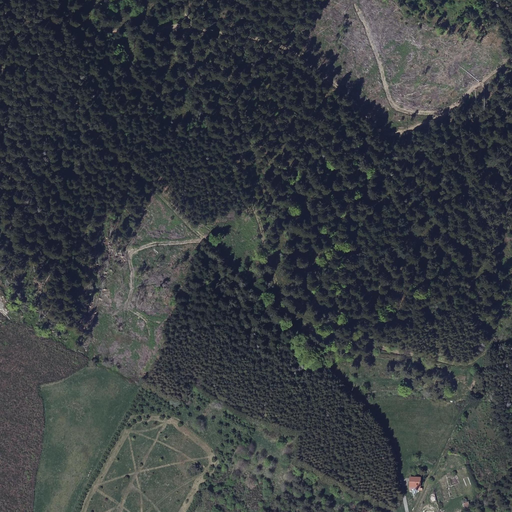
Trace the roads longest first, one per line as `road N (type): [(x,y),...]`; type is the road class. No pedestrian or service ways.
road 1 (track): [(0,56),(65,95),(83,129),(295,322),(374,414),(402,490)]
road 2 (track): [(511,60),(423,134),(326,134),(248,42),(189,14)]
road 3 (track): [(178,0),(185,18),(122,33),(0,16)]
